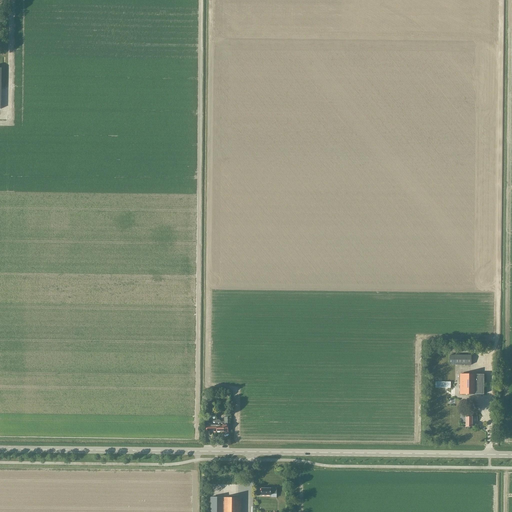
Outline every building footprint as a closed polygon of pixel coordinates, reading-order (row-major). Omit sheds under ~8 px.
[(471,365),(471,355),(449,355),(449,365),(471,365)] [(436,380),(436,386),(451,386),(451,380),(448,380),(448,374),(445,374),(445,380),(436,380)] [(460,394),(477,394),(483,394),(484,374),(477,374),(460,374),(460,394)] [(216,419),(216,420),(216,423),(216,431),(228,431),(228,417),(224,417),(224,421),(221,421),(219,419),(216,419)] [(206,431),(216,431),(216,423),(216,420),(211,420),(211,419),(206,419),(206,431)] [(222,511),(223,498),(211,497),(210,511),(222,511)] [(223,498),(222,511),(241,511),(241,498),(223,498)]
